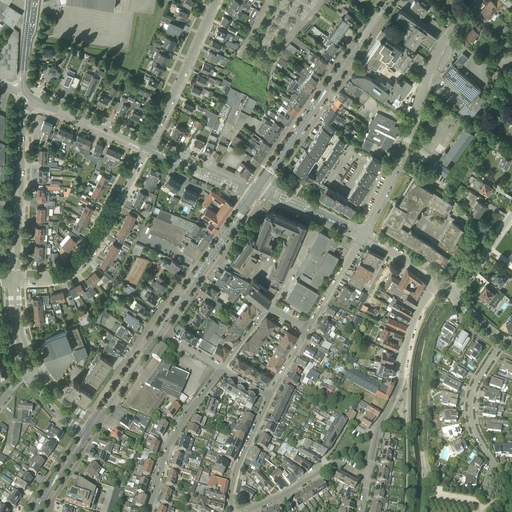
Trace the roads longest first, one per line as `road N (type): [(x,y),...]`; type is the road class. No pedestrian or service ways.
road 1 (residential): [(363,233),(398,166),(439,48),(478,0)]
road 2 (secondary): [(256,190),(388,0)]
road 3 (residential): [(14,282),(58,279),(84,265),(148,147)]
road 4 (residential): [(368,478),(413,323),(436,284)]
road 5 (residential): [(34,101),(23,116),(14,282)]
road 6 (secondary): [(158,330),(256,190)]
road 7 (residential): [(146,511),(177,426),(221,369)]
road 8 (residential): [(148,147),(216,0)]
road 9 (residential): [(492,465),(472,428),(470,396),(501,341)]
road 10 (secondary): [(34,101),(148,147)]
road 11 (residential): [(221,369),(267,307),(307,329)]
road 12 (residential): [(269,398),(231,488),(238,511)]
